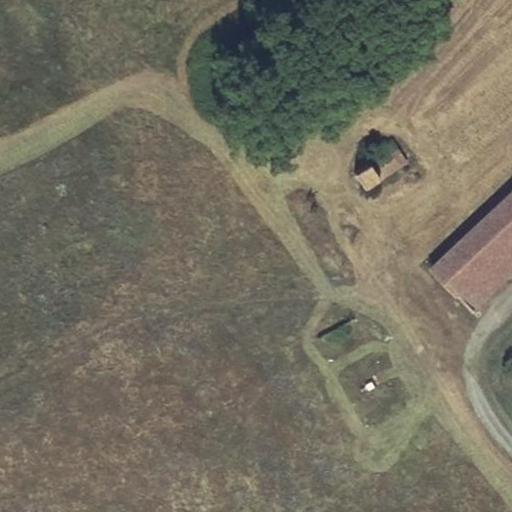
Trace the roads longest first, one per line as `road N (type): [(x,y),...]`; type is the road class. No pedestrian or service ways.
road 1 (track): [(0,379),(161,303),(390,265),(472,361)]
road 2 (track): [(390,265),(483,137),(506,81),(506,0)]
